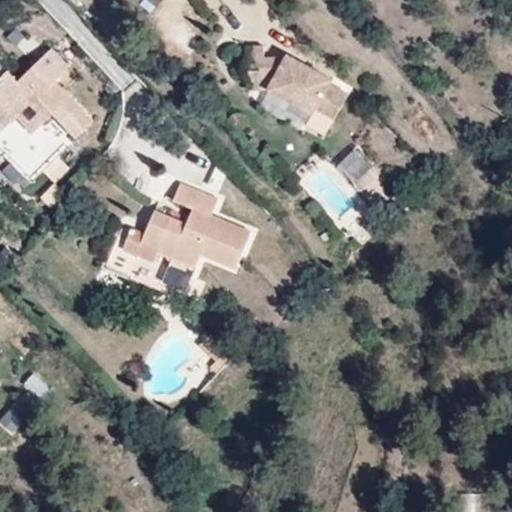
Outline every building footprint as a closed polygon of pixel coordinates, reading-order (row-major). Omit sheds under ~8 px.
[(0,81),(0,113),(9,122),(25,137),(44,117),(69,140),(85,124),(50,91),(46,95),(40,89),(44,85),(58,70),(43,55),(9,90),(0,81)] [(271,92),(269,77),(267,63),(242,66),(247,95),(248,95),(271,92)] [(288,72),(286,75),(270,104),(313,131),(318,126),(337,137),(349,112),(332,102),(334,97),(288,72)] [(270,104),(286,75),(269,77),(271,92),(248,95),(249,109),(270,104)] [(46,95),(50,91),(44,85),(40,89),(46,95)] [(9,122),(0,113),(0,123),(4,127),(9,122)] [(0,148),(8,156),(25,137),(9,122),(4,127),(0,123),(0,148)] [(55,183),(70,169),(57,155),(42,170),(55,183)] [(198,218),(205,201),(183,192),(174,207),(191,215),(198,218)] [(221,208),(205,201),(198,218),(191,215),(183,231),(153,217),(145,236),(159,241),(150,261),(188,279),(190,280),(197,264),(233,278),(248,240),(216,224),(221,208)] [(179,300),(188,279),(150,261),(137,256),(144,239),(126,233),(122,243),(112,240),(99,278),(156,304),(162,293),(179,300)] [(159,241),(145,236),(144,239),(137,256),(150,261),(159,241)] [(226,372),(201,346),(189,358),(206,375),(201,381),(210,389),(226,372)] [(22,389),(44,401),(52,386),(29,375),(22,389)] [(0,422),(0,426),(15,436),(30,410),(13,400),(0,422)] [(477,511),(476,493),(457,494),(458,511),(477,511)]
